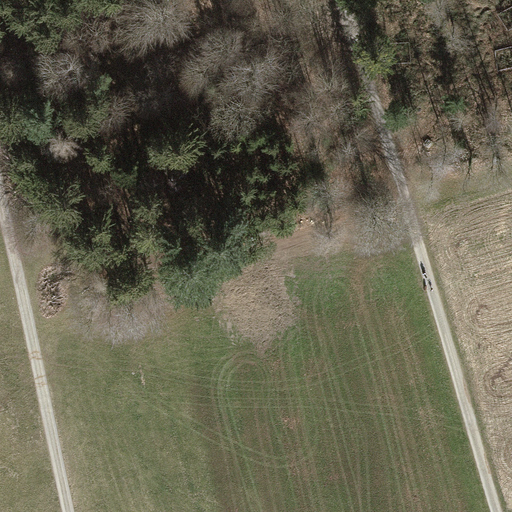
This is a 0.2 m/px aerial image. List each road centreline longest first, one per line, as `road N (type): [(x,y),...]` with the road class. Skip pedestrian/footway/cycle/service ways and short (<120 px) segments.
road 1 (track): [(340,0),(497,511)]
road 2 (track): [(0,193),(65,511)]
